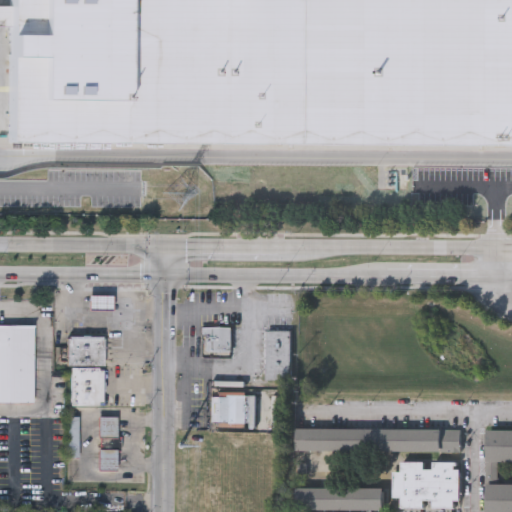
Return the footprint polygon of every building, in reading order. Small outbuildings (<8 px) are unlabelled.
[(511,0),(511,144),(11,141),(12,26),(0,26),(0,6),(12,6),(12,0),(511,0)] [(111,297),(111,311),(89,311),(89,297),(111,297)] [(0,403),(0,327),(34,327),(34,403),(0,403)] [(200,329),(231,329),(231,354),(200,354),(200,329)] [(292,382),(266,382),(266,333),(292,333),(292,382)] [(68,336),(104,336),(104,366),(68,366),(68,336)] [(71,407),(71,368),(103,368),(103,407),(71,407)] [(208,397),(245,397),(245,422),(208,422),(208,397)] [(117,439),(98,439),(98,418),(117,418),(117,439)] [(76,420),(76,458),(68,458),(68,420),(76,420)] [(296,428),(461,429),(460,451),(296,450),(296,428)] [(511,511),(487,511),(488,431),(511,431),(511,463),(497,463),(497,485),(511,485),(511,511)] [(117,450),(116,472),(98,472),(98,450),(117,450)] [(455,497),(455,507),(433,507),(434,497),(423,496),(422,506),(401,506),(401,496),(393,496),(393,468),(401,468),(401,461),(423,461),(423,469),(434,469),(434,461),(455,461),(455,469),(460,469),(460,497),(455,497)] [(384,488),(384,508),(293,508),(293,488),(384,488)]
